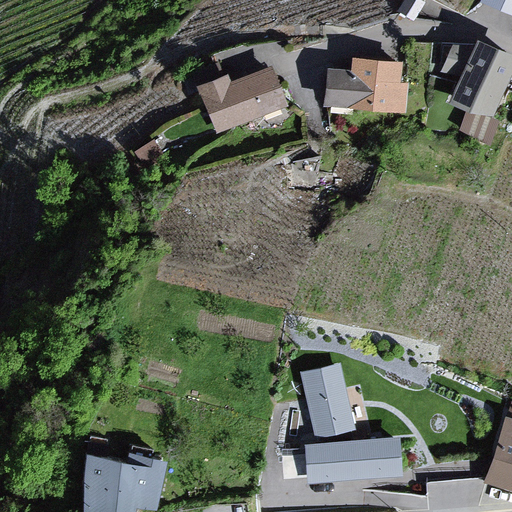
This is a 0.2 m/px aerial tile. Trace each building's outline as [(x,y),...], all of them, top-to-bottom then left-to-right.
[(423,3),(417,0),(406,0),(400,10),(414,18),(423,3)] [(511,0),(484,0),(511,11),(511,0)] [(451,80),(445,95),(456,112),(464,114),(488,118),(508,57),(463,43),(461,47),(448,44),(442,61),(439,72),(451,80)] [(405,116),(405,65),(345,57),(345,68),(322,67),(319,106),(405,116)] [(193,85),(213,134),(273,112),(284,102),(265,67),(221,81),(220,75),(193,85)] [(343,361),(302,370),(315,429),(356,420),(343,361)] [(511,421),(499,418),(481,485),(511,495),(511,421)] [(307,476),(403,473),(402,433),(306,436),(307,476)] [(126,455),(87,450),(84,511),(129,511),(131,498),(152,500),(160,453),(127,447),(126,455)]
